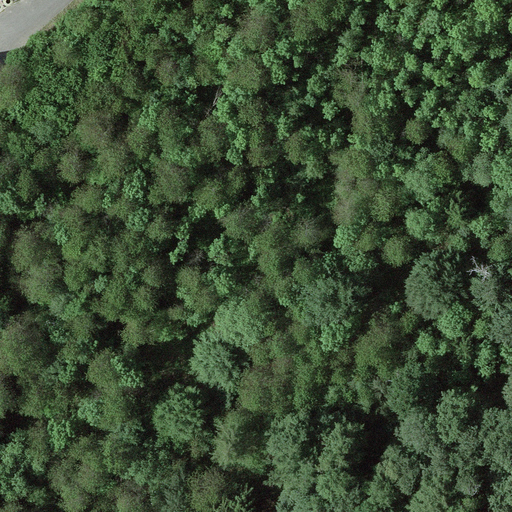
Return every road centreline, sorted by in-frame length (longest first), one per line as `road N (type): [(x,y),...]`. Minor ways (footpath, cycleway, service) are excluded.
road 1 (track): [(0,196),(56,219),(73,264),(60,324),(0,464)]
road 2 (track): [(337,511),(395,490),(462,497),(505,511)]
